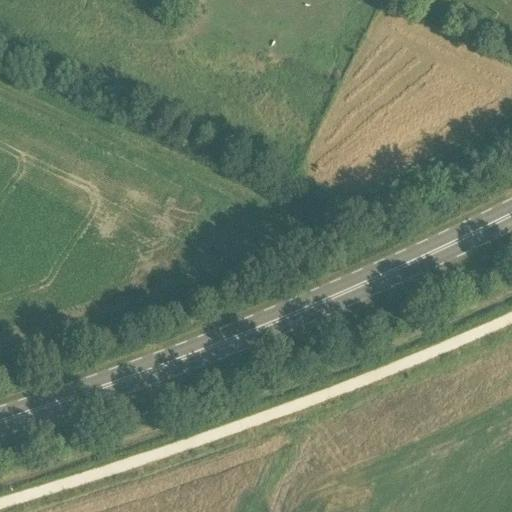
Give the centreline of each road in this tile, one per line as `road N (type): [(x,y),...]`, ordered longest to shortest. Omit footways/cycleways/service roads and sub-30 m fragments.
road 1 (primary): [(0,422),(306,310),(511,215)]
road 2 (track): [(0,86),(112,144)]
